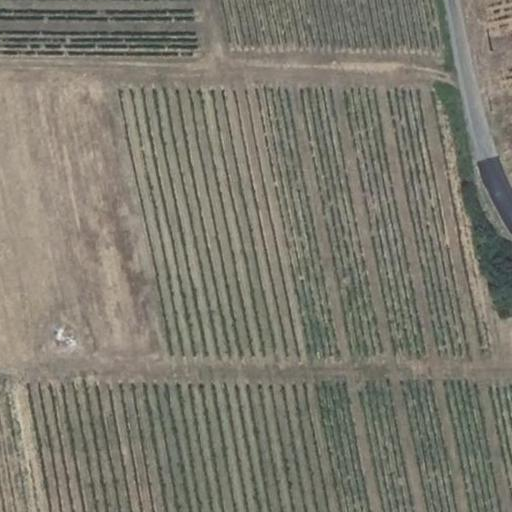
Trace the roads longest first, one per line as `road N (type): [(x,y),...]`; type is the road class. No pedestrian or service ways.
road 1 (track): [(0,63),(377,65),(469,79)]
road 2 (unclassified): [(453,0),(492,172),(511,214)]
